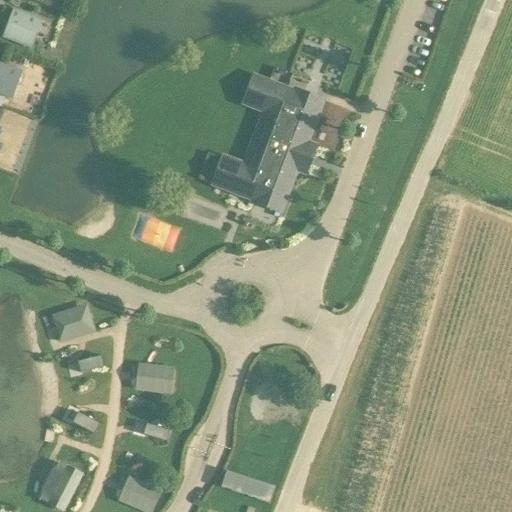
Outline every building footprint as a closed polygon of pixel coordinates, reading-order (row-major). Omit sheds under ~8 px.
[(1,39),(31,50),(42,20),(12,9),(1,39)] [(0,64),(0,95),(12,100),(21,72),(0,64)] [(293,89),(292,91),(250,76),(239,108),(259,115),(242,162),(221,154),(210,186),(251,202),(251,204),(281,215),(296,173),(304,177),(316,144),(308,141),(323,100),(293,89)] [(138,240),(172,253),(181,228),(147,215),(138,240)] [(183,388),(197,399),(209,385),(194,373),(183,388)] [(97,423),(73,418),(68,440),(92,446),(97,423)] [(152,444),(168,452),(176,437),(160,429),(152,444)] [(39,507),(50,511),(74,511),(77,506),(46,492),(39,507)]
